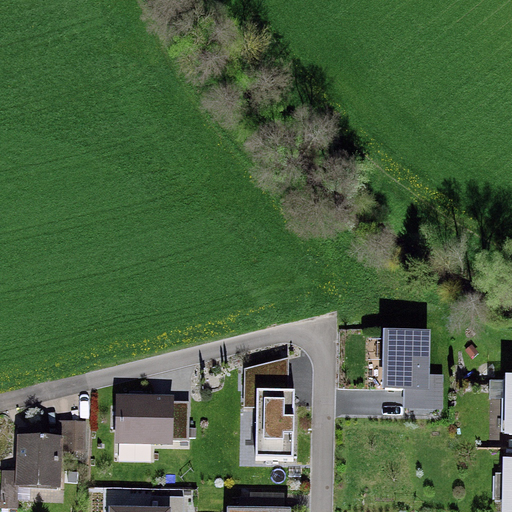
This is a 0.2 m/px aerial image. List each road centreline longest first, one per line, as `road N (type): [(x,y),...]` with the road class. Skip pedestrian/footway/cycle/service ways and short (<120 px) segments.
road 1 (residential): [(0,401),(322,322)]
road 2 (residential): [(322,322),(426,297),(511,330)]
road 3 (residential): [(322,322),(319,511)]
